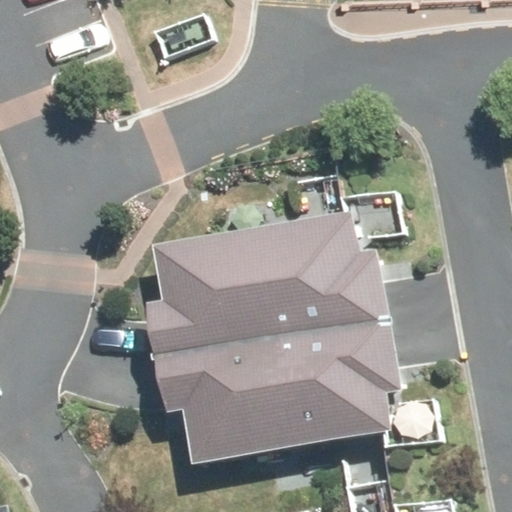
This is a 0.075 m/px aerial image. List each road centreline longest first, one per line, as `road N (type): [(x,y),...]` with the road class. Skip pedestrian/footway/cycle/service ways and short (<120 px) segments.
road 1 (residential): [(45,184),(293,102),(454,69)]
road 2 (residential): [(454,69),(511,380)]
road 3 (residential): [(0,392),(49,323),(54,243),(45,184)]
road 4 (residential): [(45,184),(0,55)]
road 5 (residential): [(73,511),(61,478),(0,400)]
